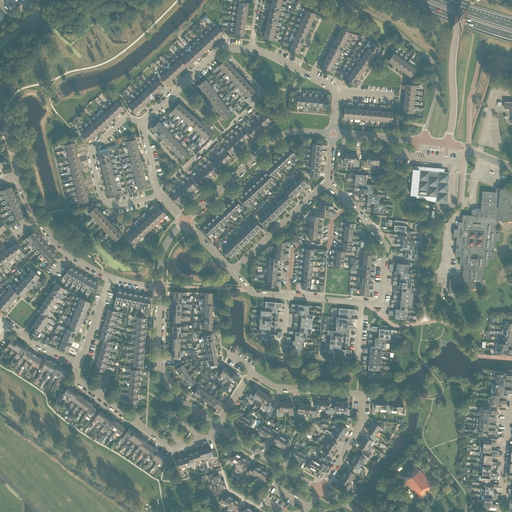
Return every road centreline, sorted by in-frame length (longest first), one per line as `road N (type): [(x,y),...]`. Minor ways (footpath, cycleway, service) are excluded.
road 1 (residential): [(319,490),(360,422),(363,394),(278,387),(250,373)]
road 2 (unclassified): [(423,142),(437,87),(430,59),(343,0)]
road 3 (residential): [(216,427),(208,438),(168,445),(79,382),(79,362)]
road 4 (tertiary): [(185,223),(274,140),(297,130),(333,134)]
road 5 (residential): [(159,195),(115,206),(99,195),(92,150),(123,120),(141,123)]
road 6 (tertiary): [(216,427),(164,380),(159,286)]
road 7 (unclassified): [(141,123),(219,48),(251,49)]
road 8 (unclassified): [(288,296),(292,244),(329,247),(332,219),(348,205)]
road 9 (unclassified): [(232,273),(327,182)]
road 10 (unclassified): [(362,303),(380,301),(386,251),(348,205)]
road 11 (tertiary): [(319,490),(216,427)]
